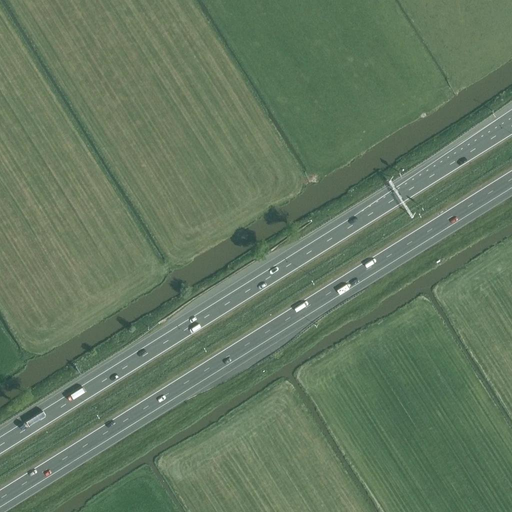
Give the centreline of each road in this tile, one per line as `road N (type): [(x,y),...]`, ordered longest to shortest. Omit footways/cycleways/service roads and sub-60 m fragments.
road 1 (motorway): [(511,125),(0,446)]
road 2 (motorway): [(0,504),(511,184)]
